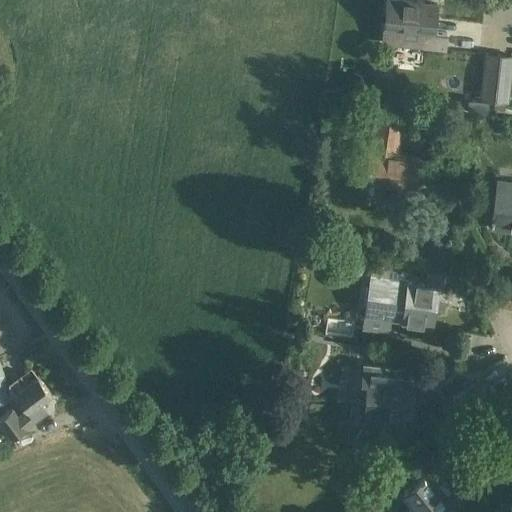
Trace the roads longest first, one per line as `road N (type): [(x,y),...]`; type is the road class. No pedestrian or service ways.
road 1 (unclassified): [(189,511),(0,253)]
road 2 (unknown): [(432,149),(474,294),(511,333)]
